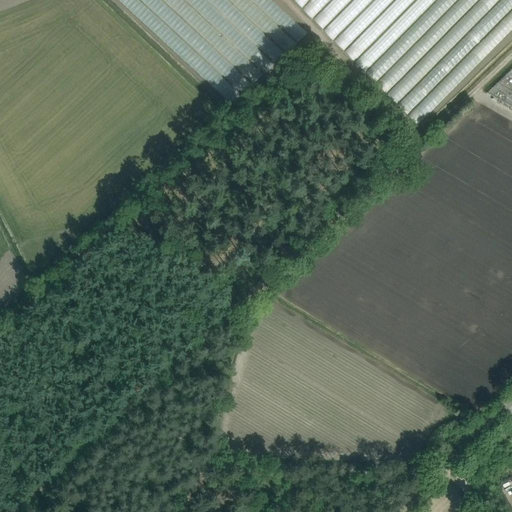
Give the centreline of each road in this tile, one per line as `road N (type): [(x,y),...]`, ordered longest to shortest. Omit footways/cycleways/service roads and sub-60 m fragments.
road 1 (track): [(511,52),(218,311),(15,511)]
road 2 (unknown): [(250,511),(255,494),(204,459),(142,387),(119,303),(192,185),(252,131),(304,117),(400,153)]
road 3 (unknown): [(0,388),(89,300),(119,303)]
road 4 (unclassified): [(400,511),(504,409)]
